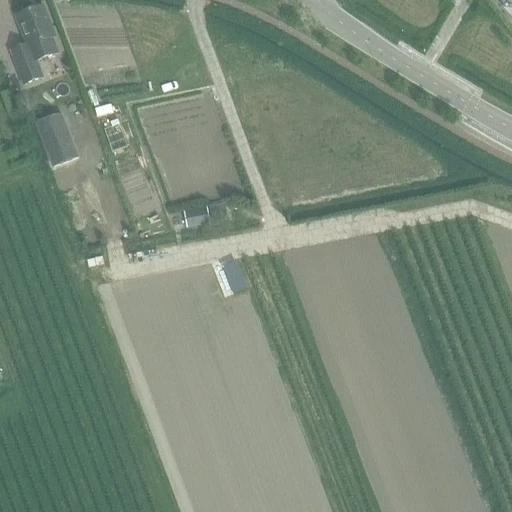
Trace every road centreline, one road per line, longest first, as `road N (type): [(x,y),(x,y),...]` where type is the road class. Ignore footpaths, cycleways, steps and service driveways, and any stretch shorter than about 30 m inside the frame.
road 1 (track): [(511,222),(473,207),(121,273)]
road 2 (track): [(277,244),(198,26),(197,0)]
road 3 (tertiary): [(511,129),(365,41),(317,0)]
